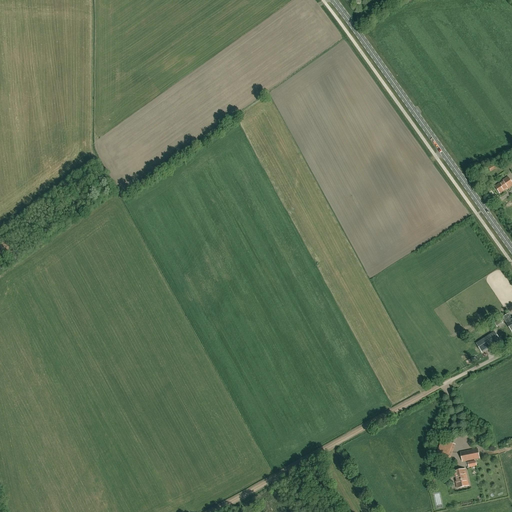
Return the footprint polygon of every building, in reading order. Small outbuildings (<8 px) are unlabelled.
[(507,189),(511,185),(511,182),(508,177),(502,181),(502,182),(495,187),(500,193),(507,189)] [(506,322),(511,331),(511,318),(511,319),(508,314),(503,317),(506,322)] [(495,332),(476,344),(482,353),(500,341),(495,332)] [(450,462),(455,446),(442,442),(437,458),(450,462)] [(479,458),(477,449),(461,452),(463,462),(479,458)] [(465,469),(453,472),(454,472),(451,473),(452,478),(455,477),(457,488),(469,485),(465,469)]
